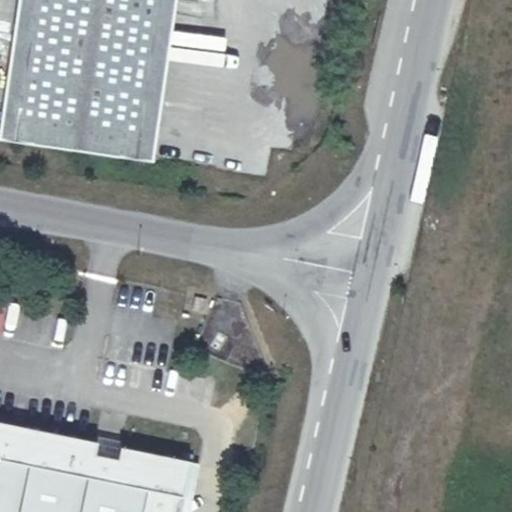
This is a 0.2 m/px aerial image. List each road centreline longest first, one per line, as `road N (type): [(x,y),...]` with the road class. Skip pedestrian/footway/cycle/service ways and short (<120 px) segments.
road 1 (unclassified): [(370,273),(0,196)]
road 2 (tertiary): [(370,273),(433,0)]
road 3 (tertiary): [(313,511),(370,273)]
road 4 (unknown): [(0,353),(70,363),(98,348),(136,224)]
